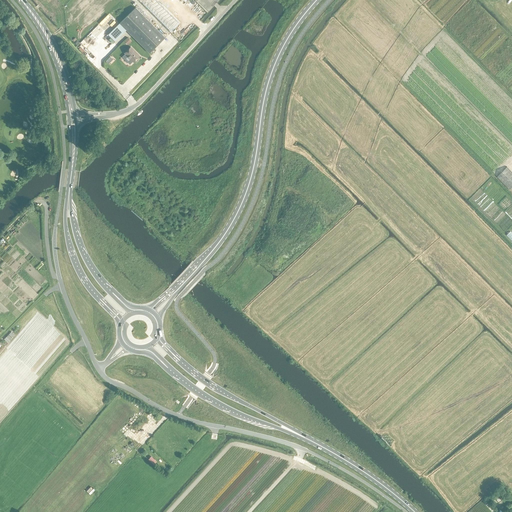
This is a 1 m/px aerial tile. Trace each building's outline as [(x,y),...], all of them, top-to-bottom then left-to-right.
[(179,23),(156,0),(143,0),(141,2),(171,32),(179,23)] [(127,30),(149,53),(165,37),(136,8),(108,35),(115,42),(127,30)] [(125,54),(123,57),(130,64),(133,62),(134,62),(135,61),(136,61),(137,61),(138,60),(139,58),(138,58),(140,56),(131,47),(125,53),(125,54)] [(337,239),(334,250),(347,254),(351,244),(337,239)] [(362,243),(359,252),(364,254),(367,244),(362,243)] [(367,244),(364,254),(370,255),(373,246),(367,244)] [(373,246),(370,255),(375,257),(378,248),(373,246)] [(378,248),(375,257),(380,259),(383,249),(378,248)] [(383,249),(380,259),(385,260),(388,251),(383,249)] [(334,250),(331,260),(344,265),(347,254),(334,250)] [(388,251),(385,260),(391,262),(393,253),(388,251)] [(331,260),(328,271),(341,275),(344,265),(331,260)] [(405,261),(396,266),(399,270),(407,266),(405,261)] [(407,266),(399,270),(401,275),(410,271),(407,266)] [(328,271),(324,281),(338,286),(341,275),(328,271)] [(410,271),(401,275),(403,279),(412,275),(410,271)] [(412,275),(403,279),(406,284),(408,283),(409,284),(412,282),(412,281),(415,280),(412,275)] [(389,286),(384,289),(389,298),(394,295),(389,286)] [(379,290),(384,300),(389,298),(384,289),(380,291),(379,290)] [(379,290),(374,293),(379,303),(384,300),(379,290)] [(374,294),(370,296),(374,305),(379,303),(374,293),(374,294)] [(316,310),(313,341),(314,341),(316,346),(315,346),(344,373),(351,365),(326,341),(325,341),(324,338),(327,310),(316,310)] [(441,318),(439,321),(445,323),(449,314),(444,312),(442,315),(441,314),(440,318),(441,318)] [(449,314),(445,323),(449,326),(454,317),(449,315),(449,314)] [(454,317),(449,326),(454,328),(458,319),(454,317)] [(458,319),(454,328),(459,330),(463,322),(458,319)] [(463,322),(459,330),(464,333),(468,324),(463,322)] [(468,324),(464,333),(469,335),(473,326),(468,324)] [(473,326),(469,335),(474,337),(478,329),(473,326)] [(8,335),(4,339),(8,343),(12,338),(8,335)] [(487,335),(479,341),(482,346),(490,340),(487,335)] [(426,341),(426,342),(433,348),(437,344),(430,337),(426,342),(426,341)] [(490,340),(482,346),(485,350),(493,345),(490,340)] [(426,342),(422,346),(429,353),(433,348),(426,342)] [(493,345),(485,350),(488,355),(496,350),(493,345)] [(422,346),(418,350),(425,357),(429,353),(422,346),(421,346),(422,346)] [(418,350),(414,354),(421,361),(425,357),(418,350)] [(496,350),(488,355),(492,360),(500,354),(496,350)] [(500,354),(492,360),(495,365),(503,359),(500,354)] [(404,360),(403,360),(410,368),(414,364),(408,357),(404,360)] [(403,360),(399,364),(405,372),(410,368),(403,360)] [(399,364),(395,368),(401,375),(405,372),(399,364)] [(391,371),(390,371),(397,379),(401,375),(395,368),(391,371)] [(390,371),(386,374),(392,382),(397,379),(390,371)] [(511,373),(510,371),(501,378),(504,383),(511,377),(511,373)] [(386,375),(382,378),(388,385),(392,382),(386,374),(386,375)] [(455,380),(462,389),(462,388),(466,385),(463,381),(460,378),(456,381),(455,380)] [(455,380),(451,383),(458,392),(462,389),(455,380)] [(452,384),(448,387),(454,395),(458,392),(451,383),(452,384)] [(448,387),(444,390),(450,398),(454,395),(448,387)] [(482,389),(477,393),(485,402),(489,398),(491,400),(493,398),(490,394),(487,395),(482,389)] [(439,393),(446,401),(450,398),(444,390),(440,393),(439,393)] [(370,391),(363,398),(366,400),(366,401),(373,393),(370,391)] [(373,393),(366,401),(368,403),(375,396),(373,393)] [(439,393),(435,396),(442,405),(446,401),(439,393)] [(477,393),(472,397),(477,403),(475,405),(479,410),(481,408),(480,406),(485,402),(477,393)] [(375,396),(368,403),(369,403),(371,405),(378,398),(375,396)] [(436,397),(432,400),(438,408),(442,404),(442,405),(435,396),(436,397)] [(378,398),(371,405),(374,408),(380,401),(378,398)] [(432,400),(428,403),(434,411),(438,408),(432,400)] [(380,401),(374,408),(377,410),(383,403),(380,401)] [(383,403),(377,410),(379,413),(386,406),(383,403)] [(423,405),(430,414),(434,411),(428,403),(424,406),(423,405)] [(463,404),(459,408),(466,417),(471,413),(472,415),(475,413),(471,408),(469,410),(463,404)] [(423,405),(419,408),(426,417),(430,414),(423,405)] [(386,406),(379,413),(382,415),(389,408),(386,406)] [(420,410),(416,413),(422,420),(426,417),(419,408),(419,409),(420,410)] [(458,408),(454,412),(459,418),(456,420),(460,425),(463,423),(461,421),(466,417),(459,408),(458,408)] [(394,413),(387,420),(390,423),(397,416),(394,413)] [(397,416),(390,423),(393,425),(399,418),(397,416)] [(399,418),(393,425),(395,428),(402,421),(399,418)] [(440,422),(447,432),(452,428),(454,430),(456,428),(453,423),(450,425),(445,419),(440,422)] [(402,421),(395,428),(398,430),(405,423),(402,421)] [(440,422),(435,426),(442,436),(443,436),(447,432),(440,422)] [(405,423),(398,430),(401,433),(407,425),(405,423)] [(407,425),(401,433),(403,435),(410,428),(407,425)]
